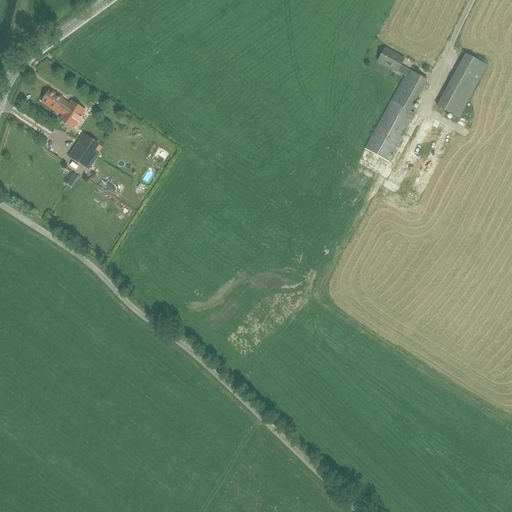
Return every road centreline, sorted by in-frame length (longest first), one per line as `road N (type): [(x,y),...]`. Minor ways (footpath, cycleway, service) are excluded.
road 1 (unclassified): [(0,205),(80,255),(356,511)]
road 2 (tertiary): [(0,98),(29,56),(107,0)]
